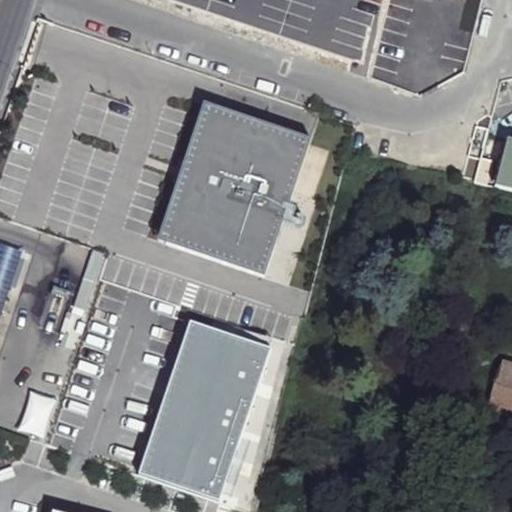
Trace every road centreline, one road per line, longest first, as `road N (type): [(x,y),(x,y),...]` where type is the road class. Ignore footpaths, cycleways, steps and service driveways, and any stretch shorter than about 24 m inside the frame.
road 1 (unknown): [(81,61),(144,84),(153,96),(153,128),(120,212),(125,243),(274,302)]
road 2 (unknown): [(0,474),(166,511)]
road 3 (unknown): [(81,61),(29,221)]
